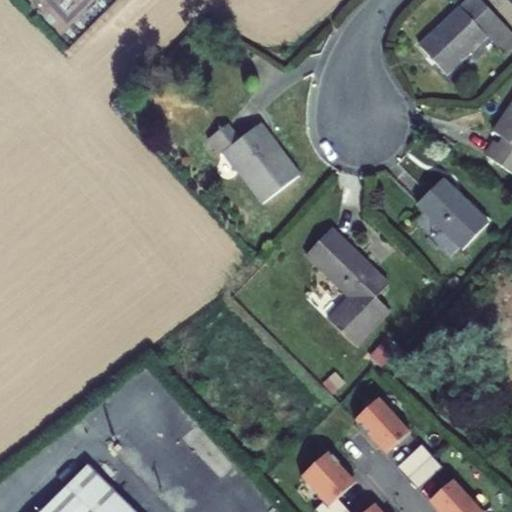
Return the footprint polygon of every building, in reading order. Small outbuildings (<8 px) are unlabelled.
[(511,54),(511,36),(476,0),(469,0),(417,52),(447,84),(488,42),(505,60),(511,54)] [(511,110),(494,137),(507,145),(504,149),(496,144),(487,159),(511,175),(511,110)] [(237,127),(217,140),(228,159),(233,156),(265,210),(305,185),(270,132),(247,144),(237,127)] [(488,225),(444,181),(417,210),(439,232),(428,242),(450,263),(488,225)] [(389,288),(333,232),(301,263),(344,304),(326,322),(354,350),(388,317),(373,303),(389,288)] [(352,425),(376,451),(383,444),(390,452),(408,436),(377,402),(352,425)] [(390,452),(383,444),(376,451),(383,458),(390,452)] [(430,459),(419,448),(394,471),(405,482),(430,459)] [(347,479),(326,457),(299,482),(321,506),(326,511),(336,504),(347,493),(340,486),(347,479)] [(440,471),(430,459),(405,482),(416,494),(440,471)] [(125,511),(79,467),(34,511),(125,511)] [(441,507),(434,511),(478,511),(452,483),(434,499),(441,507)] [(434,511),(441,507),(434,499),(427,506),(432,511),(434,511)]
